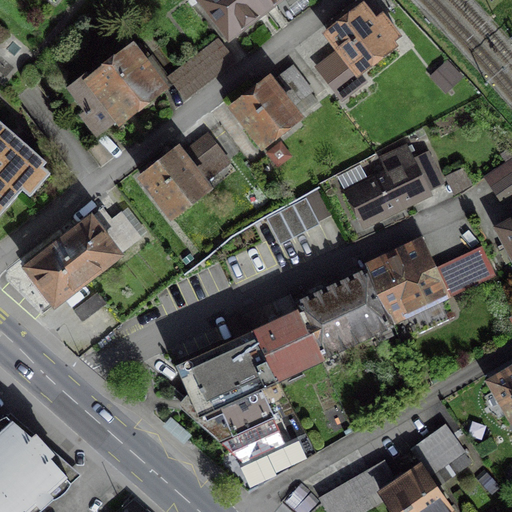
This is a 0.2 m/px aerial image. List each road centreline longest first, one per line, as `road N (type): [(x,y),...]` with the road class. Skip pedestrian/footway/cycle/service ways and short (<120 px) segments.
road 1 (residential): [(58,390),(444,218)]
road 2 (residential): [(0,266),(317,19)]
road 3 (primary): [(58,390),(199,511)]
